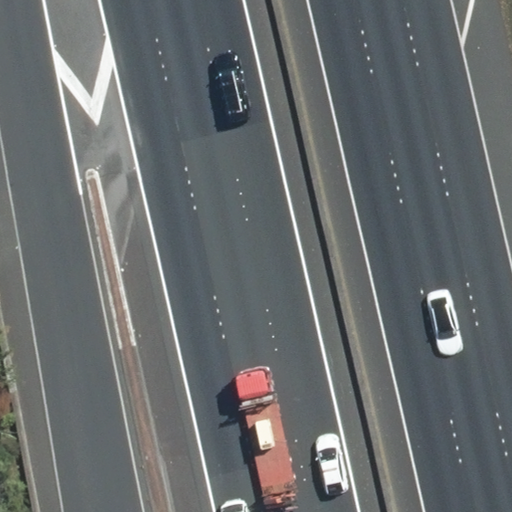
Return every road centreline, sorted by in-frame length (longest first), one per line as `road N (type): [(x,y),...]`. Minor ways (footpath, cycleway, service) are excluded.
road 1 (motorway): [(359,0),(478,511)]
road 2 (motorway): [(307,511),(190,0)]
road 3 (motorway): [(121,511),(16,0)]
